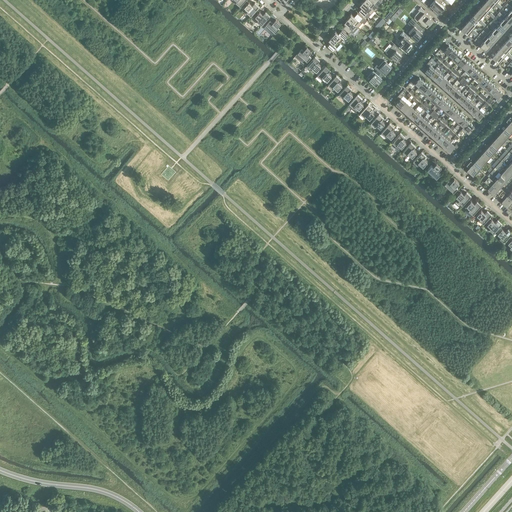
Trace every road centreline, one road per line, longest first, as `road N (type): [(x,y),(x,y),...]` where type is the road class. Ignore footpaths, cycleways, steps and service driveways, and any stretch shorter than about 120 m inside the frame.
road 1 (unknown): [(224,194),(506,433)]
road 2 (unknown): [(15,0),(207,170),(213,185)]
road 3 (tertiary): [(139,511),(101,490),(0,469)]
road 4 (residential): [(353,0),(313,44),(375,100)]
road 5 (residential): [(465,0),(375,100)]
